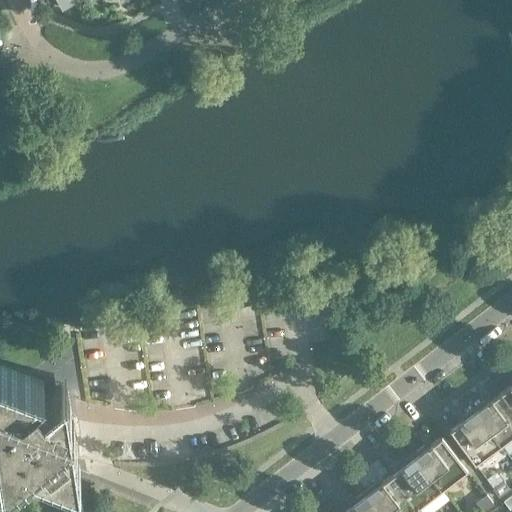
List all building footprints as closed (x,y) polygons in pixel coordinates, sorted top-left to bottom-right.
[(44,381),(0,363),(0,452),(3,472),(30,450),(80,470),(78,457),(79,456),(78,456),(66,377),(48,391),(42,382),(44,381)] [(511,382),(500,392),(511,407),(511,382)] [(511,435),(511,407),(500,392),(485,403),(483,400),(473,407),(501,444),(511,435)] [(501,444),(473,407),(463,415),(465,418),(449,429),(475,463),(501,444)] [(467,469),(441,435),(426,447),(424,445),(414,452),(442,489),(467,469)] [(442,489),(414,452),(404,460),(406,463),(391,474),(417,508),(442,489)] [(411,511),(417,508),(391,474),(376,486),(374,483),(364,490),(380,511),(411,511)] [(503,480),(492,488),(498,496),(509,488),(503,480)] [(380,511),(364,490),(354,498),(356,501),(342,511),(380,511)] [(492,502),(486,493),(475,502),(482,510),(492,502)] [(511,506),(511,493),(503,500),(510,509),(511,506)]
